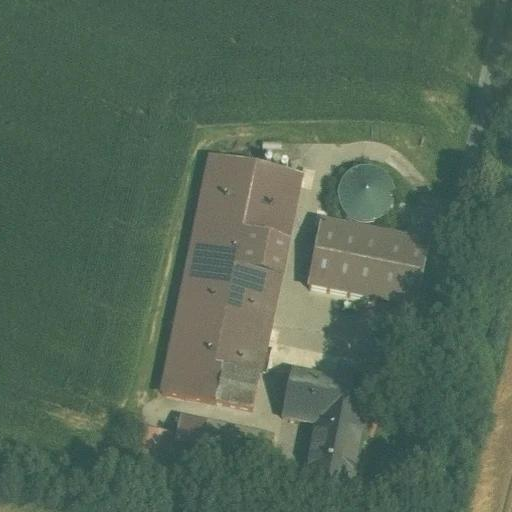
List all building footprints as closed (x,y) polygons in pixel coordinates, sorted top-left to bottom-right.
[(304,179),(205,159),(156,399),(251,419),(258,381),(262,382),(304,179)] [(392,212),(394,202),(391,191),(385,182),(376,176),(365,174),(354,177),(346,183),(340,192),(338,203),(340,213),(346,222),(356,228),(366,230),(377,228),(386,221),(392,212)] [(428,251),(321,229),(309,293),(415,315),(428,251)] [(371,392),(326,383),(326,384),(292,377),(282,423),(317,430),(361,439),(371,392)] [(274,445),(207,430),(195,489),(262,503),(274,445)] [(361,439),(317,430),(303,499),(347,509),(361,439)] [(178,442),(139,433),(130,476),(169,484),(178,442)] [(124,492),(131,467),(109,461),(101,486),(124,492)]
